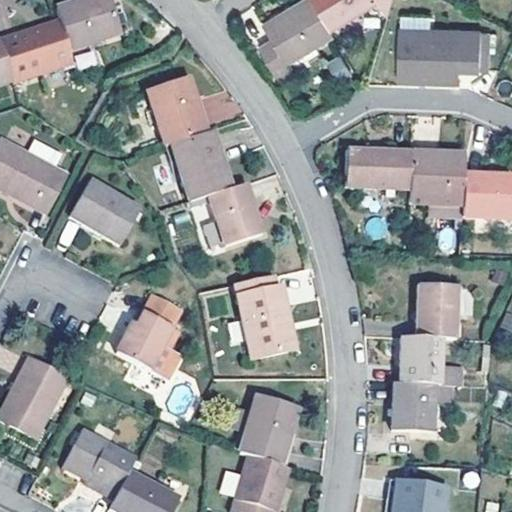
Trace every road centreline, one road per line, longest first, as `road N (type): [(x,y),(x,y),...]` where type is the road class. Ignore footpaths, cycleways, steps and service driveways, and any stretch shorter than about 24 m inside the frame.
road 1 (residential): [(337,511),(348,389),(344,332),(314,207),(284,145)]
road 2 (residential): [(284,145),(377,99),(466,102),(511,123)]
road 3 (residential): [(284,145),(198,22)]
